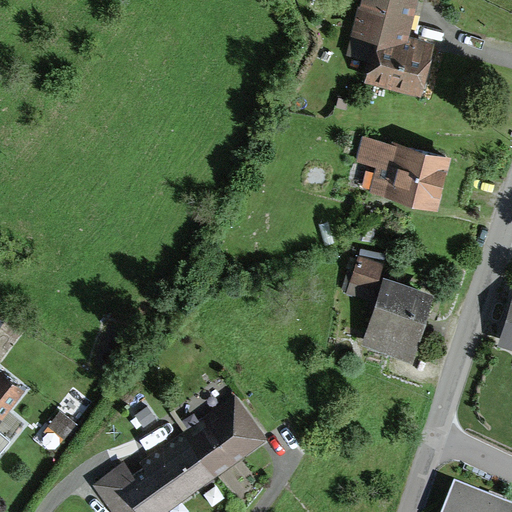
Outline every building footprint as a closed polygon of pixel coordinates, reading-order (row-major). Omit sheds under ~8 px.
[(420,0),(363,0),(350,55),(373,60),(367,84),(426,98),(439,44),(412,37),(420,0)] [(436,207),(447,155),(361,137),(356,161),(377,165),(371,192),(436,207)] [(373,301),(385,263),(356,255),(345,292),(373,301)] [(433,298),(386,281),(364,340),(411,358),(433,298)] [(511,298),(497,345),(511,349),(511,298)] [(0,448),(7,439),(0,433),(0,423),(25,392),(0,373),(0,448)] [(93,485),(112,511),(168,511),(267,440),(236,395),(139,461),(143,467),(135,474),(126,461),(93,485)] [(147,406),(136,415),(145,427),(156,418),(147,406)] [(77,424),(59,409),(45,425),(63,440),(77,424)] [(511,511),(511,507),(452,483),(440,511),(511,511)]
